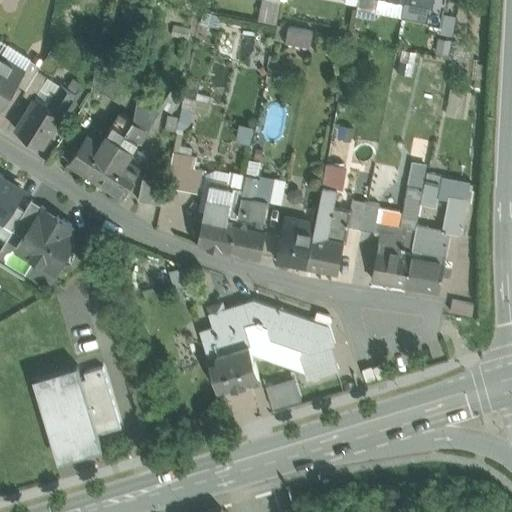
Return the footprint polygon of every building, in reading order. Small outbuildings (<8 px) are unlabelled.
[(358,0),(357,8),(376,12),(377,0),(358,0)] [(444,0),(431,0),(431,6),(429,6),(426,22),(440,24),(444,0)] [(313,31),(288,26),(285,41),(310,46),(313,31)] [(326,33),(317,32),(316,41),(324,43),(326,33)] [(2,56),(0,59),(0,107),(16,83),(24,70),(23,70),(2,56)] [(30,59),(23,70),(24,70),(16,83),(26,90),(38,71),(41,66),(30,59)] [(122,72),(97,59),(92,86),(115,99),(122,72)] [(26,90),(23,94),(33,101),(41,89),(48,77),(38,71),(26,90)] [(33,101),(15,129),(42,147),(62,115),(63,115),(76,94),(61,84),(53,97),(41,89),(33,101)] [(173,88),(162,106),(172,113),(183,95),(173,88)] [(446,113),(461,115),(463,89),(448,88),(446,113)] [(149,95),(139,92),(138,100),(137,100),(134,120),(148,129),(158,114),(144,104),(149,95)] [(101,143),(87,134),(69,163),(96,180),(134,120),(121,112),(101,143)] [(179,118),(168,116),(165,129),(176,131),(179,118)] [(134,120),(96,180),(123,197),(141,169),(127,159),(138,141),(140,142),(148,129),(134,120)] [(197,156),(173,152),(166,187),(202,193),(206,170),(194,168),(197,156)] [(316,221),(307,266),(336,271),(342,241),(346,242),(348,226),(352,208),(350,208),(334,205),(337,188),(342,189),(346,167),(327,164),(316,221)] [(0,219),(2,221),(24,186),(0,170),(0,219)] [(210,183),(197,244),(231,251),(237,219),(228,217),(233,189),(243,191),(246,175),(246,174),(230,171),(227,187),(210,183)] [(257,177),(246,175),(237,219),(231,251),(261,257),(267,225),(264,225),(268,201),(257,198),(254,198),(257,177)] [(441,179),(427,175),(421,202),(435,204),(441,179)] [(166,183),(143,179),(138,200),(161,205),(166,183)] [(421,187),(409,185),(404,213),(401,234),(414,237),(418,215),(416,215),(421,187)] [(233,189),(228,217),(237,219),(243,191),(233,189)] [(455,197),(448,232),(459,234),(466,199),(455,197)] [(366,201),(352,198),(350,208),(352,208),(348,226),(361,229),(366,201)] [(32,200),(13,231),(20,235),(25,234),(26,234),(37,216),(40,218),(46,208),(32,200)] [(380,204),(366,201),(361,229),(374,231),(375,231),(379,207),(380,204)] [(400,211),(379,207),(375,231),(380,232),(371,279),(405,285),(411,253),(402,251),(403,247),(405,248),(405,246),(412,247),(414,237),(401,234),(404,213),(400,212),(400,211)] [(72,225),(46,208),(40,218),(37,216),(26,234),(25,234),(16,249),(56,273),(62,263),(65,264),(71,262),(74,258),(72,252),(70,250),(76,240),(67,234),(72,225)] [(316,221),(284,216),(276,259),(307,266),(316,221)] [(431,231),(428,227),(417,225),(414,237),(412,247),(411,253),(405,285),(439,291),(449,244),(445,243),(444,244),(429,241),(431,231)] [(183,267),(171,271),(174,279),(185,276),(183,267)] [(328,326),(254,300),(244,303),(249,323),(257,321),(257,323),(262,325),(263,323),(267,325),(271,337),(303,348),(311,351),(330,345),(334,344),(328,326)] [(244,303),(210,313),(215,327),(201,331),(209,357),(219,392),(259,380),(249,345),(249,344),(243,325),(249,323),(244,303)] [(330,345),(311,351),(303,348),(301,356),(308,379),(337,370),(330,345)] [(86,378),(82,379),(78,365),(74,366),(75,370),(71,371),(70,371),(38,381),(59,451),(61,456),(80,451),(81,452),(94,448),(93,447),(98,445),(99,449),(103,448),(98,433),(102,431),(102,432),(121,427),(103,367),(84,372),(86,378)] [(293,375),(264,384),(272,410),(301,401),(293,375)]
